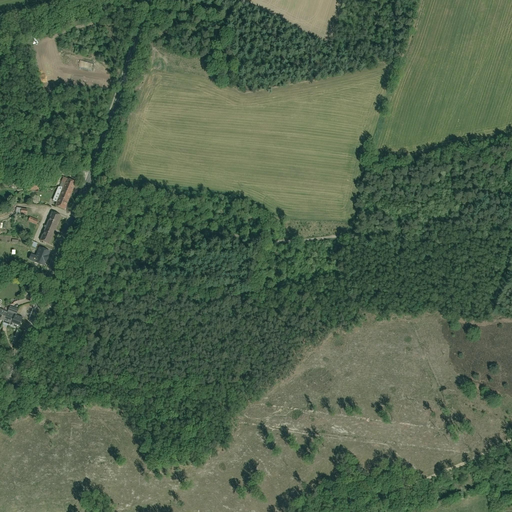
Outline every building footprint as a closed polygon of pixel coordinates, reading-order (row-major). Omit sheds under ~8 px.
[(56,206),(66,210),(77,183),(63,177),(61,182),(65,184),(56,206)] [(40,240),(49,244),(61,216),(52,212),(40,240)] [(30,216),(28,222),(37,225),(39,220),(30,216)] [(29,242),(26,248),(35,253),(38,246),(29,242)] [(31,255),(29,260),(44,266),(49,252),(40,248),(36,257),(31,255)] [(16,315),(18,310),(9,307),(8,312),(16,315)] [(0,321),(1,322),(1,321),(10,325),(9,326),(10,326),(17,329),(18,329),(22,319),(21,318),(21,319),(14,316),(14,317),(6,314),(7,312),(0,309),(0,321)]
